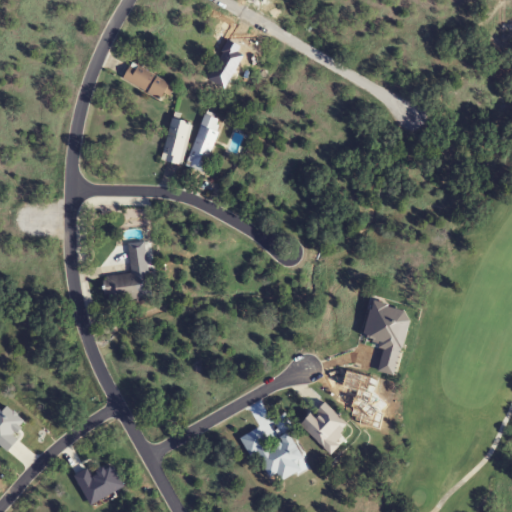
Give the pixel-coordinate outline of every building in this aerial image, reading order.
[(170,85),(132,63),(122,80),(160,102),(170,85)] [(206,173),(220,120),(202,115),(188,169),(206,173)] [(160,161),(180,167),(192,124),(172,119),(160,161)] [(104,278),(108,304),(152,297),(148,272),(104,278)] [(301,427),(330,456),(353,433),(324,404),(301,427)] [(307,468),(290,434),(268,445),(260,429),(240,439),(251,461),(259,457),(273,485),(307,468)]
